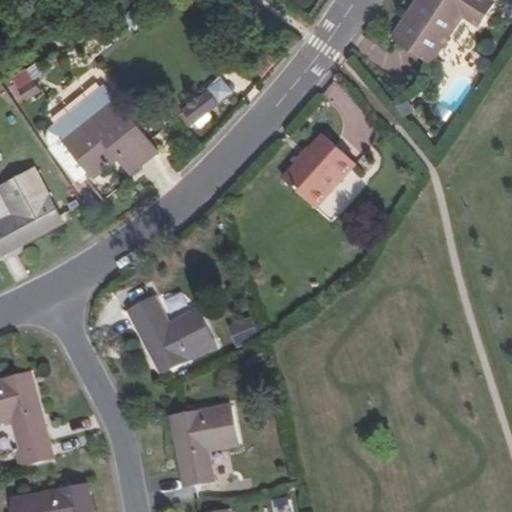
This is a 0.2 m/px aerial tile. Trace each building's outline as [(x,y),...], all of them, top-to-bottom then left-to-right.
[(418,0),(392,39),(431,64),(463,17),(479,27),(495,3),(489,0),(418,0)] [(220,104),(209,94),(182,121),(193,131),(220,104)] [(68,140),(92,172),(103,163),(107,168),(122,157),(133,172),(160,152),(121,100),(68,140)] [(282,177),(315,205),(350,165),(354,161),(322,132),(282,177)] [(95,176),(107,168),(103,163),(92,172),(95,176)] [(0,254),(1,255),(15,247),(13,242),(61,218),(36,168),(8,183),(13,190),(0,196),(0,254)] [(64,222),(61,218),(13,242),(15,247),(64,222)] [(133,326),(138,324),(164,369),(213,342),(193,308),(165,323),(150,298),(125,311),(133,326)] [(164,369),(138,324),(133,326),(158,372),(164,369)] [(29,375),(42,428),(47,427),(34,374),(29,375)] [(29,375),(0,382),(0,424),(15,421),(22,449),(51,443),(47,427),(42,428),(29,375)] [(226,403),(172,415),(184,469),(180,470),(183,486),(212,480),(206,449),(235,442),(226,403)] [(168,416),(180,470),(184,469),(172,415),(168,416)] [(89,511),(85,486),(15,499),(17,511),(89,511)] [(85,486),(89,511),(93,511),(89,486),(85,486)]
